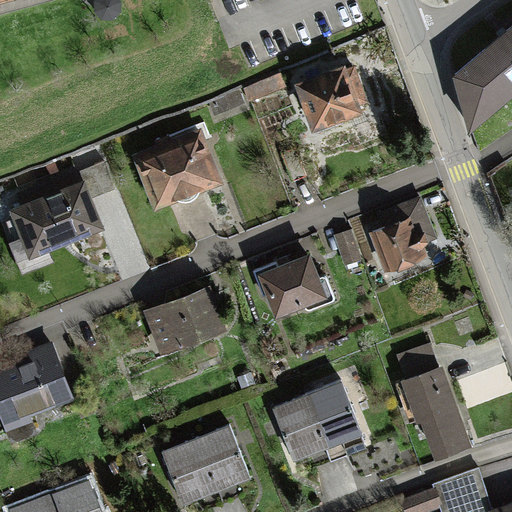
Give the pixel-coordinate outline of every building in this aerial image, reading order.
[(511,25),(460,68),(482,125),(511,102),(511,25)] [(368,61),(312,81),(331,134),(387,114),(368,61)] [(217,125),(150,149),(171,205),(238,181),(217,125)] [(88,167),(16,199),(43,259),(115,227),(88,167)] [(430,215),(380,235),(398,279),(448,259),(430,215)] [(331,254),(281,273),(300,323),(350,305),(331,254)] [(231,287),(168,310),(186,359),(248,336),(231,287)] [(72,345),(0,372),(21,428),(93,402),(72,345)] [(456,366),(418,382),(450,457),(488,441),(456,366)] [(355,385),(289,410),(311,467),(377,442),(355,385)] [(241,416),(175,447),(205,509),(271,478),(241,416)] [(492,511),(492,510),(479,468),(433,482),(435,488),(441,507),(442,511),(492,511)] [(99,511),(87,481),(12,511),(99,511)] [(428,511),(441,507),(435,488),(407,498),(411,511),(428,511)] [(511,511),(511,503),(492,510),(492,511),(511,511)]
